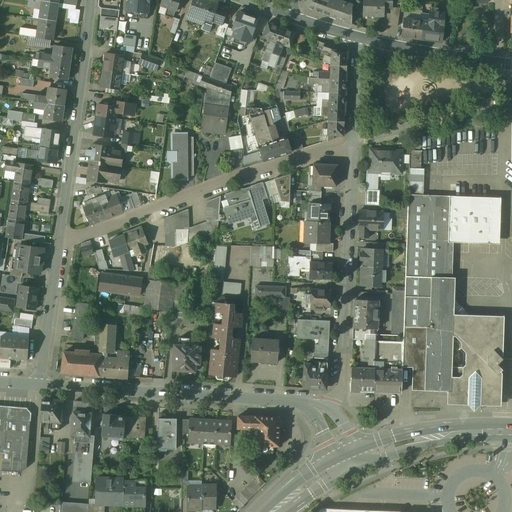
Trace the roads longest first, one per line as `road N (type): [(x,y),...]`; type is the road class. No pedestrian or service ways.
road 1 (residential): [(60,241),(351,146)]
road 2 (residential): [(312,405),(338,392),(351,146)]
road 3 (tertiary): [(38,384),(312,405)]
road 4 (residential): [(60,241),(91,0)]
road 5 (secondary): [(511,431),(429,434),(351,458)]
road 6 (residential): [(357,41),(511,64)]
road 7 (residential): [(511,109),(364,140)]
road 8 (residential): [(38,384),(60,241)]
